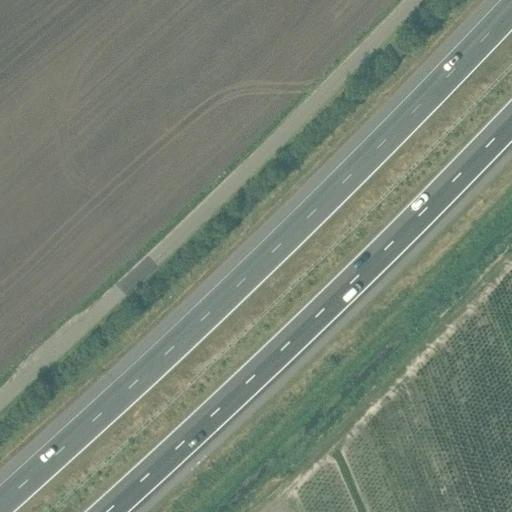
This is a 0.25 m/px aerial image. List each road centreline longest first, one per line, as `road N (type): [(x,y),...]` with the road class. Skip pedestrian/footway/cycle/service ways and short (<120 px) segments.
road 1 (motorway): [(511,5),(354,171),(0,502)]
road 2 (unclassified): [(0,398),(218,197),(407,0)]
road 3 (motorway): [(107,511),(511,117)]
